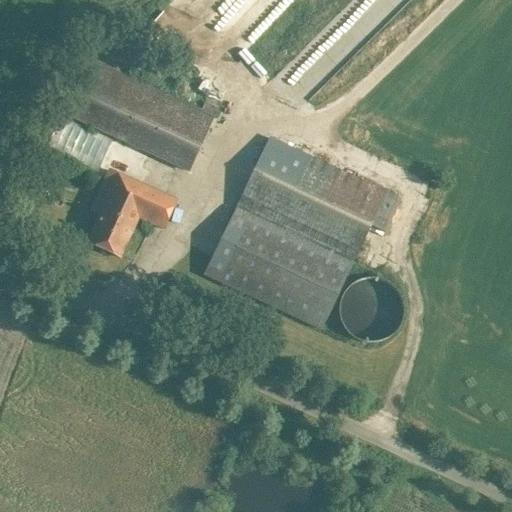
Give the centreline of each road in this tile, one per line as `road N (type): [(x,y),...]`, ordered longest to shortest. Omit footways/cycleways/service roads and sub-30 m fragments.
road 1 (unclassified): [(511,501),(110,318)]
road 2 (track): [(253,117),(308,134),(448,0)]
road 3 (unclassified): [(0,269),(110,318)]
